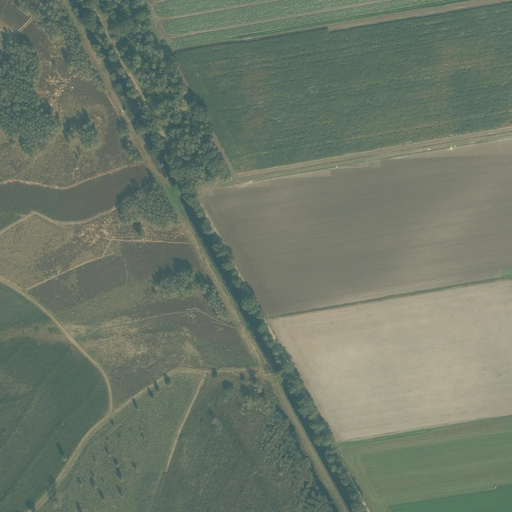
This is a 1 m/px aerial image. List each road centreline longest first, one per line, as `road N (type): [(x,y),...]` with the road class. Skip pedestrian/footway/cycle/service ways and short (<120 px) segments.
road 1 (track): [(66,0),(263,377),(277,387),(344,511)]
road 2 (track): [(368,511),(88,0)]
road 3 (track): [(192,189),(511,134)]
road 4 (track): [(292,372),(276,378),(179,370),(111,411)]
road 5 (track): [(111,411),(101,368),(53,317),(0,279)]
road 6 (track): [(27,511),(111,411)]
